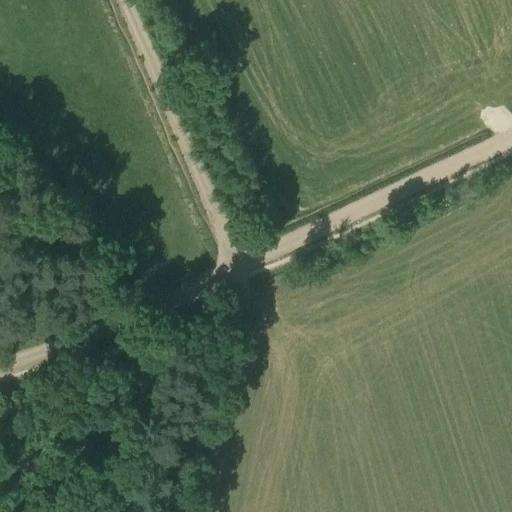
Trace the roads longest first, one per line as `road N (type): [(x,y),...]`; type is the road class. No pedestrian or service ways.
road 1 (track): [(236,270),(511,139)]
road 2 (track): [(236,270),(124,0)]
road 3 (track): [(236,270),(0,372)]
